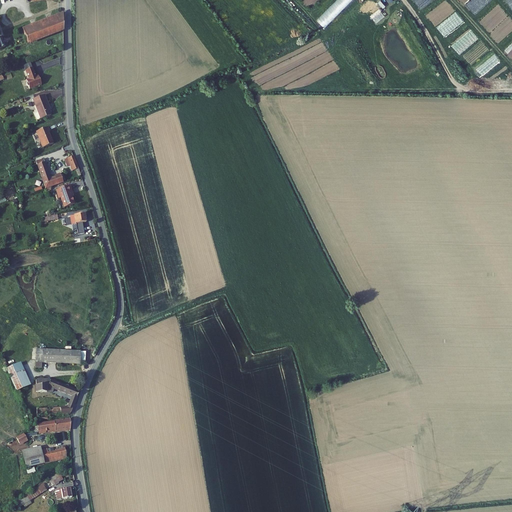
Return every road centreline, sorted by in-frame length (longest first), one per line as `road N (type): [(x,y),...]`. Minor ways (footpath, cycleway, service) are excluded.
road 1 (unclassified): [(86,511),(78,410),(118,319),(120,293),(70,129),(68,0)]
road 2 (track): [(405,0),(456,86),(511,91)]
